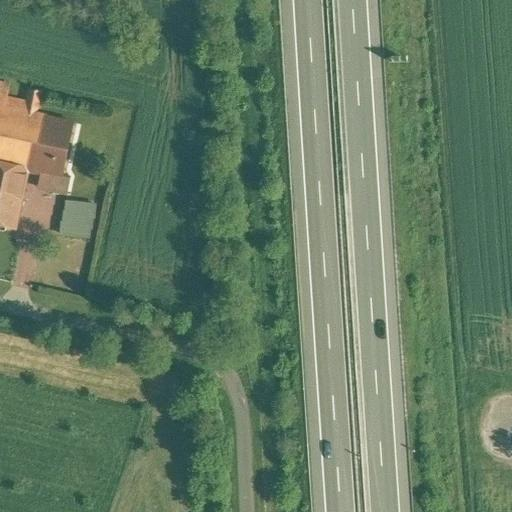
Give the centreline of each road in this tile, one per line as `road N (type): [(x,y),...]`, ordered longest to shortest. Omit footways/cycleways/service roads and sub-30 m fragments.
road 1 (motorway): [(309,0),(344,511)]
road 2 (motorway): [(385,511),(353,0)]
road 3 (unclassified): [(242,511),(237,442),(203,366),(0,313)]
